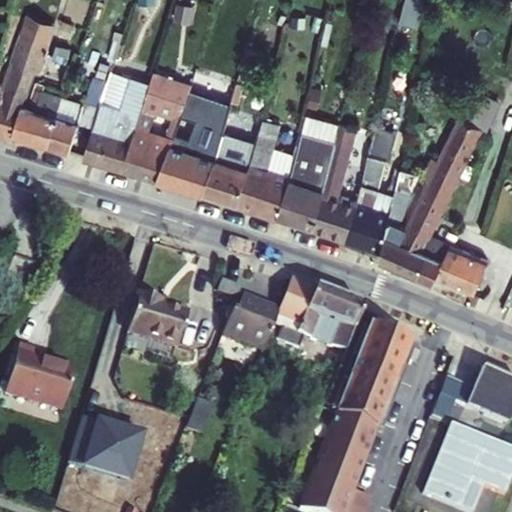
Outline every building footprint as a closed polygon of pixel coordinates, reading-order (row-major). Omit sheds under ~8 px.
[(0,54),(0,70),(34,81),(36,75),(40,76),(52,36),(46,35),(48,30),(30,24),(19,53),(12,51),(10,58),(0,54)] [(0,70),(0,134),(14,138),(26,104),(34,81),(0,70)] [(105,104),(102,114),(89,157),(140,173),(145,158),(132,154),(137,135),(146,105),(153,84),(115,72),(112,80),(105,104)] [(112,80),(99,76),(92,100),(105,104),(112,80)] [(146,105),(137,135),(132,154),(145,158),(140,173),(163,180),(173,147),(176,139),(189,98),(190,93),(192,87),(155,76),(153,84),(146,105)] [(65,98),(35,87),(31,106),(23,131),(52,140),(60,114),(65,98)] [(495,102),(471,91),(459,119),(480,128),(483,129),(495,102)] [(234,95),(226,93),(224,101),(232,103),(234,95)] [(88,106),(65,98),(60,114),(52,140),(75,147),(88,106)] [(176,139),(173,147),(163,180),(208,194),(218,161),(186,151),(201,102),(189,98),(176,139)] [(31,106),(26,104),(14,138),(20,140),(23,131),(31,106)] [(431,182),(437,170),(445,172),(457,178),(459,175),(468,179),(474,166),(465,162),(480,128),(459,119),(440,163),(434,160),(426,179),(431,182)] [(362,199),(360,204),(349,244),(384,257),(395,221),(399,199),(384,194),(398,126),(378,122),(367,174),(365,184),(362,199)] [(327,190),(326,192),(314,230),(349,244),(360,204),(343,198),(358,129),(341,125),(327,190)] [(258,165),(255,173),(244,205),(282,218),(293,180),(274,174),(282,133),(265,130),(258,165)] [(312,143),(302,141),(295,174),(304,177),(312,143)] [(255,173),(218,161),(208,194),(244,205),(255,173)] [(431,182),(419,210),(413,224),(433,233),(439,220),(457,178),(445,172),(437,170),(431,182)] [(401,188),(399,199),(395,221),(384,257),(382,263),(418,278),(434,239),(431,238),(433,233),(413,224),(419,210),(431,182),(426,179),(419,177),(416,176),(403,173),(401,188)] [(326,192),(293,180),(282,218),(314,230),(326,192)] [(465,253),(434,239),(418,278),(435,285),(438,279),(452,286),(465,253)] [(491,263),(465,253),(452,286),(466,292),(476,296),(491,263)] [(281,271),(268,304),(262,320),(335,350),(354,303),(281,271)] [(232,282),(220,278),(216,289),(228,293),(232,282)] [(139,279),(127,323),(170,337),(180,305),(155,297),(159,285),(139,279)] [(254,295),(237,289),(231,305),(227,303),(218,326),(254,340),(262,320),(268,304),(253,297),(254,295)] [(404,337),(364,322),(362,325),(329,411),(292,506),(307,511),(355,511),(362,496),(344,489),(369,427),(399,351),(404,337)] [(15,336),(1,383),(59,401),(69,364),(43,356),(28,351),(29,340),(15,336)] [(511,396),(511,382),(476,367),(459,407),(501,424),(511,396)] [(511,458),(511,450),(442,421),(413,491),(462,511),(464,511),(476,485),(497,494),(511,458)]
